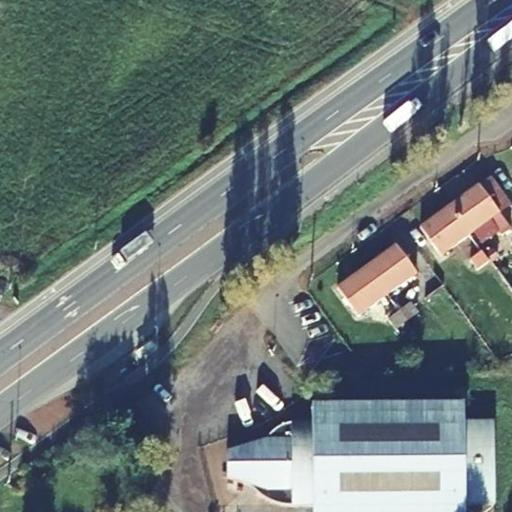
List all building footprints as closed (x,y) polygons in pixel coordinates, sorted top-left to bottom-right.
[(448,205),(469,233),(490,217),(502,233),(510,227),(478,184),(448,205)] [(429,264),(446,287),(457,279),(451,271),(459,264),(447,248),(469,233),(448,205),(421,226),(442,254),(429,264)] [(366,266),(386,293),(416,272),(396,244),(366,266)] [(386,293),(366,266),(337,287),(358,314),(386,293)] [(398,310),(405,320),(416,312),(409,302),(398,310)] [(387,318),(394,328),(405,320),(398,310),(387,318)] [(479,505),(480,421),(463,422),(462,406),(311,409),(312,425),(286,425),(280,427),(274,431),(271,435),(269,440),(227,454),(227,481),(251,484),(256,490),(269,500),(284,507),(294,508),(312,507),(312,511),(462,511),(463,505),(479,505)] [(492,421),(480,421),(479,505),(493,505),(492,421)]
